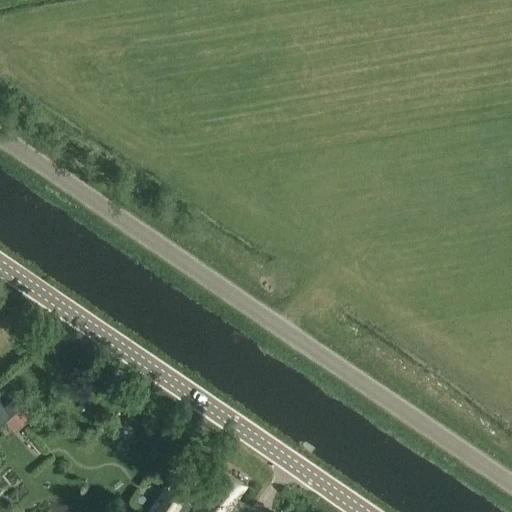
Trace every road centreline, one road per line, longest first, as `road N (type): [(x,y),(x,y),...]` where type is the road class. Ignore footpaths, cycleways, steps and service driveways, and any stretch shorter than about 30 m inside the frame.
road 1 (unclassified): [(511,485),(0,135)]
road 2 (tertiary): [(362,511),(0,264)]
